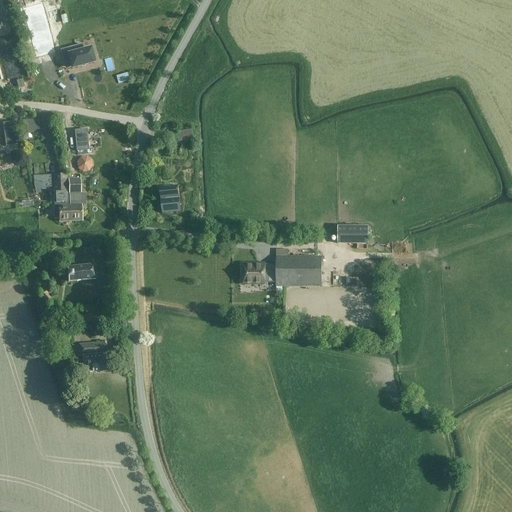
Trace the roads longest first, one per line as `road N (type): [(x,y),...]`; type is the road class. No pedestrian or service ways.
road 1 (tertiary): [(177,511),(149,441),(139,384),(130,231),(146,125)]
road 2 (unclassified): [(0,106),(43,105),(146,125)]
road 3 (tertiary): [(146,125),(207,0)]
